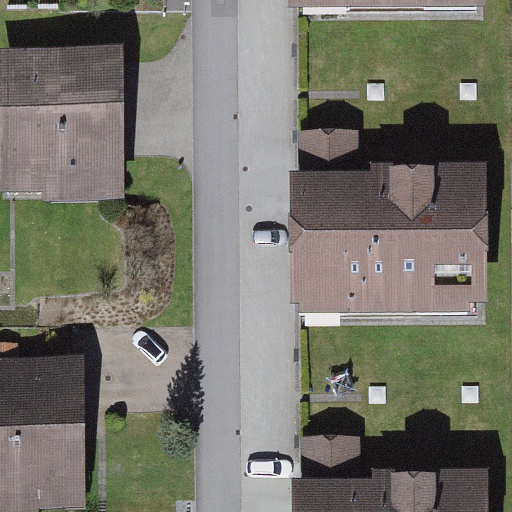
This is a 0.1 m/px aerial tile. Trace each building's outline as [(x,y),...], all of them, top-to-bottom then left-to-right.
[(497,23),(497,0),(298,0),(299,23),(497,23)] [(134,63),(8,64),(9,212),(136,211),(134,63)] [(501,331),(500,183),(370,184),(370,144),(302,144),(303,331),(501,331)] [(94,511),(95,373),(0,372),(0,511),(94,511)] [(500,511),(501,487),(371,486),(371,448),(302,448),(301,511),(500,511)]
